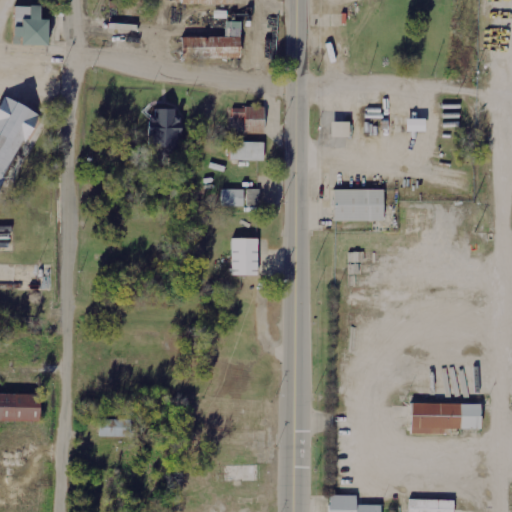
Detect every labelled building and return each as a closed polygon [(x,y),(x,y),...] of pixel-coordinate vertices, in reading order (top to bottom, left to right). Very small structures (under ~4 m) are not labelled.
[(46,45),(47,19),(39,19),(39,6),(13,6),(12,45),(46,45)] [(241,22),(225,21),(225,38),(182,37),(181,58),(240,59),(241,22)] [(0,194),(35,112),(0,96),(0,194)] [(264,107),(245,107),(244,133),(264,133),(264,107)] [(232,118),(242,118),(242,109),(233,109),(232,118)] [(424,132),(424,119),(406,119),(406,131),(424,132)] [(330,137),(349,137),(349,122),(331,122),(330,137)] [(230,160),(264,161),(264,143),(230,142),(230,160)] [(244,190),(222,189),(222,206),(244,207),(244,190)] [(259,190),(247,190),(247,206),(259,206),(259,190)] [(334,190),(333,221),(383,221),(384,191),(334,190)] [(258,239),(232,238),(232,276),(257,276),(258,239)] [(0,421),(39,422),(39,395),(0,394),(0,421)] [(481,404),(411,403),(411,434),(451,434),(451,429),(481,429),(481,404)] [(99,420),(100,437),(134,436),(133,419),(99,420)] [(357,496),(329,496),(329,511),(381,511),(381,506),(356,505),(357,496)] [(453,511),(454,501),(409,500),(409,511),(453,511)]
